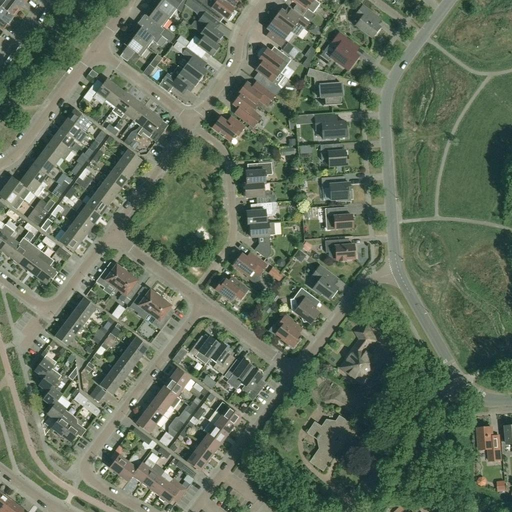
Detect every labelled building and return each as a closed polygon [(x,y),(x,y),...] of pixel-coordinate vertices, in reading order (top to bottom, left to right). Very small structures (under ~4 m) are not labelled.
[(6,12),(14,17),(25,2),(22,0),(0,0),(0,18),(1,19),(6,12)] [(169,19),(176,9),(182,13),(183,8),(172,0),(167,0),(166,2),(162,0),(156,0),(152,7),(169,19)] [(235,9),(233,8),(221,0),(217,0),(216,3),(212,0),(211,2),(207,0),(205,0),(199,8),(205,12),(212,18),(216,12),(225,18),(224,19),(228,21),(232,16),(230,15),(235,9)] [(233,8),(238,0),(221,0),(233,8)] [(320,4),(313,0),(290,0),(296,4),(293,9),(302,16),(306,12),(305,11),(307,9),(313,14),(320,4)] [(381,20),(373,14),(362,6),(354,16),(359,20),(355,26),(372,39),(380,28),(377,26),(381,20)] [(162,29),(169,19),(152,7),(145,16),(154,23),(150,28),(160,35),(164,30),(162,29)] [(222,35),(210,26),(215,20),(212,18),(205,12),(199,8),(195,13),(201,18),(198,22),(193,22),(191,26),(201,33),(201,34),(204,37),(215,45),(222,35)] [(309,24),(304,20),(288,8),(284,13),(281,10),(274,20),(290,32),(297,37),(303,28),(305,29),(309,24)] [(283,41),(290,32),(274,20),(267,29),(270,32),(266,37),(281,47),(285,42),(283,41)] [(322,31),(313,24),(308,31),(317,37),(322,31)] [(162,36),(160,35),(150,28),(146,33),(137,26),(130,36),(147,48),(153,41),(156,43),(162,36)] [(339,34),(331,45),(336,50),(330,58),(346,70),(351,63),(352,64),(358,57),(345,48),(350,42),(339,34)] [(147,48),(130,36),(123,45),(125,46),(123,49),(125,50),(120,57),(127,62),(134,53),(140,58),(147,48)] [(219,47),(215,45),(204,37),(200,41),(194,37),(186,48),(186,49),(194,55),(199,48),(211,57),(219,47)] [(298,52),(287,44),(282,51),(292,59),(298,52)] [(202,69),(206,64),(194,55),(186,49),(182,54),(190,60),(183,70),(198,82),(205,71),(202,69)] [(266,50),(264,49),(262,49),(258,55),(258,57),(260,59),(259,59),(262,62),(263,61),(275,71),(276,71),(279,66),(285,68),(291,60),(284,56),(281,60),(266,50)] [(321,57),(326,62),(330,58),(326,53),(321,57)] [(148,78),(162,59),(157,55),(142,74),(148,78)] [(308,70),(311,61),(307,59),(302,66),(308,70)] [(284,76),(279,73),(276,71),(275,71),(263,61),(262,62),(256,71),(261,75),(261,76),(261,78),(263,79),(259,84),(271,93),(277,85),(284,76)] [(183,70),(178,66),(170,77),(167,75),(163,80),(183,95),(186,90),(190,92),(198,82),(183,70)] [(341,105),(343,97),(342,85),(324,86),(324,83),(326,74),(309,69),(306,77),(313,79),(314,87),(318,87),(319,99),(325,98),(325,107),(341,105)] [(98,75),(92,70),(88,75),(94,80),(98,75)] [(105,101),(116,87),(107,80),(103,85),(97,80),(94,84),(88,92),(94,97),(93,99),(102,106),(106,101),(105,101)] [(266,107),(274,96),(264,89),(260,94),(246,83),(238,94),(240,95),(255,105),(258,100),(266,107)] [(115,108),(125,94),(116,87),(105,101),(106,101),(115,108)] [(121,119),(134,101),(125,94),(115,108),(112,112),(121,119)] [(252,112),(256,106),(255,105),(240,95),(233,105),(246,115),(242,120),(253,128),(261,118),(252,112)] [(133,122),(143,107),(134,101),(121,119),(124,121),(127,117),(133,122)] [(140,131),(153,114),(143,107),(133,122),(139,126),(137,130),(140,131)] [(92,124),(74,111),(67,120),(81,131),(81,130),(85,133),(92,124)] [(164,131),(158,126),(162,121),(153,114),(140,131),(137,135),(140,136),(142,133),(155,143),(164,131)] [(100,118),(95,115),(92,119),(96,123),(100,118)] [(345,123),(331,124),(330,116),(314,117),(315,131),(322,131),(322,139),(346,138),(345,123)] [(236,139),(244,128),(231,118),(226,123),(220,118),(212,129),(229,141),(231,140),(236,139)] [(81,131),(67,120),(60,129),(74,140),(81,131)] [(110,133),(113,128),(109,125),(105,130),(110,133)] [(118,132),(113,128),(110,133),(115,137),(118,132)] [(74,140),(60,129),(53,138),(67,149),(68,148),(74,140)] [(106,135),(102,131),(95,140),(99,144),(106,135)] [(167,133),(164,137),(171,141),(174,137),(167,133)] [(114,141),(109,137),(106,142),(110,145),(114,141)] [(67,149),(53,138),(46,147),(60,158),(61,158),(64,160),(72,151),(68,148),(67,149)] [(132,142),(127,138),(123,143),(128,147),(132,142)] [(134,150),(138,145),(133,141),(129,146),(134,150)] [(88,150),(92,153),(96,149),(91,145),(88,150)] [(347,152),(333,153),(332,145),(320,146),(321,160),(328,160),(329,167),(348,165),(347,152)] [(155,146),(151,157),(159,160),(163,149),(155,146)] [(60,158),(46,147),(40,156),(54,167),(60,158)] [(92,153),(88,150),(84,155),(89,158),(92,153)] [(99,151),(95,156),(100,159),(104,154),(99,151)] [(134,171),(142,161),(127,151),(120,160),(134,171)] [(54,167),(40,156),(33,166),(47,176),(54,167)] [(100,159),(95,156),(92,160),(97,164),(100,159)] [(134,171),(120,160),(114,169),(128,180),(134,171)] [(74,168),(79,172),(82,167),(77,163),(74,168)] [(267,177),(267,176),(272,175),(271,163),(258,164),(259,172),(245,173),(246,185),(263,184),(265,184),(265,178),(267,177)] [(47,176),(33,166),(26,175),(44,188),(46,185),(42,182),(47,176)] [(75,176),(79,172),(74,168),(70,173),(75,176)] [(82,174),(86,177),(90,173),(85,169),(82,174)] [(121,189),(128,180),(114,169),(107,178),(121,189)] [(86,177),(82,174),(78,178),(83,182),(86,177)] [(26,175),(19,184),(30,192),(33,195),(37,197),(44,188),(26,175)] [(121,189),(107,178),(103,175),(101,178),(105,181),(100,188),(114,198),(121,189)] [(352,200),(351,191),(349,191),(349,184),(339,184),(339,177),(321,179),(322,189),(330,188),(330,201),(337,201),(337,203),(350,202),(350,200),(352,200)] [(30,192),(19,184),(12,178),(5,187),(23,201),(30,192)] [(60,186),(65,190),(68,185),(64,182),(60,186)] [(264,192),(263,184),(246,185),(244,185),(245,198),(258,197),(259,204),(275,203),(275,199),(270,199),(270,193),(269,191),(264,192)] [(62,195),(65,190),(60,186),(57,191),(62,195)] [(23,201),(5,187),(0,193),(0,198),(12,207),(16,210),(23,201)] [(71,187),(68,192),(73,196),(76,191),(71,187)] [(114,198),(100,188),(95,194),(91,191),(89,194),(107,207),(114,198)] [(69,200),(73,196),(68,192),(64,197),(69,200)] [(107,207),(89,194),(87,197),(91,200),(86,206),(100,216),(107,207)] [(50,200),(47,205),(51,208),(55,203),(50,200)] [(100,216),(86,206),(82,203),(75,212),(79,215),(93,225),(100,216)] [(276,203),(275,203),(259,204),(259,212),(246,213),(247,226),(249,225),(266,224),(266,223),(265,217),(268,217),(272,216),(274,215),(275,214),(276,212),(277,210),(276,203)] [(32,218),(36,213),(26,204),(22,209),(32,218)] [(48,213),(51,208),(47,205),(43,209),(48,213)] [(54,210),(59,214),(62,209),(58,206),(54,210)] [(351,216),(338,217),(338,209),(326,209),(327,230),(352,228),(351,216)] [(10,218),(14,213),(9,210),(5,215),(10,218)] [(55,218),(59,214),(54,210),(51,215),(55,218)] [(18,217),(14,213),(10,218),(15,222),(18,217)] [(87,235),(93,225),(79,215),(72,224),(87,235)] [(41,222),(36,218),(33,223),(37,227),(41,222)] [(45,232),(49,228),(52,223),(47,219),(44,224),(40,229),(45,232)] [(272,223),(268,223),(266,223),(266,224),(249,225),(250,238),(263,237),(264,245),(258,245),(254,251),(266,260),(270,254),(269,236),(273,235),(272,223)] [(28,232),(32,227),(27,224),(24,229),(28,232)] [(87,235),(72,224),(66,233),(80,244),(87,235)] [(0,250),(10,238),(14,232),(5,225),(0,231),(1,231),(0,231),(0,250)] [(32,227),(28,232),(33,236),(37,231),(32,227)] [(73,253),(80,244),(66,233),(59,243),(73,253)] [(42,242),(46,246),(50,241),(45,237),(42,242)] [(19,244),(10,238),(0,250),(9,258),(19,245),(19,244)] [(18,265),(32,246),(23,239),(19,244),(19,245),(9,258),(18,265)] [(55,244),(50,241),(46,246),(51,249),(55,244)] [(354,254),(356,253),(355,247),(354,248),(354,246),(339,247),(339,241),(325,242),(325,253),(328,253),(329,258),(332,260),(336,260),(339,260),(339,262),(345,261),(345,260),(354,259),(354,254)] [(27,271),(41,252),(32,246),(18,265),(27,271)] [(70,256),(59,248),(55,253),(67,261),(70,256)] [(36,278),(51,259),(41,252),(27,271),(36,278)] [(233,266),(247,276),(245,277),(253,283),(255,283),(256,283),(257,283),(259,282),(260,280),(260,279),(260,278),(259,276),(261,276),(260,274),(266,266),(256,258),(252,263),(241,255),(233,266)] [(57,274),(56,272),(49,267),(54,262),(51,259),(36,278),(46,285),(50,279),(52,280),(57,274)] [(115,289),(127,273),(116,265),(109,274),(105,270),(96,282),(104,289),(108,284),(115,289)] [(333,286),(337,280),(319,267),(311,278),(317,283),(312,290),(320,295),(321,294),(329,300),(337,289),(333,286)] [(283,276),(272,268),(268,274),(279,282),(283,276)] [(131,290),(138,281),(127,273),(115,289),(122,294),(118,299),(127,306),(136,294),(131,290)] [(223,279),(215,290),(230,301),(234,296),(240,300),(248,290),(230,277),(227,282),(223,279)] [(312,308),(314,306),(310,303),(314,298),(301,289),(293,300),(290,300),(291,313),(294,313),(310,325),(312,322),(316,321),(318,315),(319,313),(312,308)] [(148,314),(160,298),(150,290),(143,299),(138,296),(129,308),(138,314),(142,309),(148,314)] [(165,315),(171,307),(160,298),(148,314),(155,320),(152,324),(160,331),(169,319),(165,315)] [(96,308),(83,299),(76,309),(89,318),(96,308)] [(82,328),(89,318),(76,309),(69,318),(82,328)] [(298,335),(302,329),(284,316),(276,327),(279,330),(275,335),(281,339),(281,340),(288,345),(288,344),(293,348),(301,337),(298,335)] [(74,337),(82,328),(69,318),(62,328),(74,337)] [(140,332),(152,337),(156,328),(143,324),(140,332)] [(377,342),(367,325),(355,333),(360,340),(345,359),(348,361),(342,368),(364,384),(368,378),(370,379),(371,380),(373,381),(374,381),(375,381),(376,380),(377,380),(378,379),(379,378),(379,377),(379,376),(379,375),(379,374),(379,373),(378,372),(377,371),(375,369),(379,364),(382,365),(386,359),(377,352),(372,358),(366,352),(371,345),(377,342)] [(74,337),(62,328),(54,338),(67,347),(74,337)] [(220,345),(209,337),(203,347),(197,342),(189,353),(197,359),(196,360),(205,366),(210,359),(220,345)] [(136,338),(128,348),(141,357),(148,347),(136,338)] [(231,351),(230,351),(232,348),(224,343),(223,345),(221,344),(220,345),(210,359),(216,364),(213,368),(222,375),(232,362),(229,359),(228,356),(231,351)] [(134,367),(141,357),(128,348),(121,357),(134,367)] [(51,369),(56,363),(46,356),(34,372),(43,379),(44,379),(48,374),(51,369)] [(180,360),(174,356),(172,360),(177,364),(180,360)] [(126,376),(134,367),(121,357),(114,367),(126,376)] [(253,368),(249,365),(249,363),(249,362),(248,361),(247,360),(246,360),(245,360),(243,360),(235,371),(231,367),(223,377),(232,383),(237,380),(238,379),(242,382),(252,369),(253,368)] [(126,376),(114,367),(107,376),(119,386),(126,376)] [(52,388),(58,381),(61,376),(51,369),(48,374),(44,379),(43,379),(38,386),(48,393),(52,388)] [(190,379),(177,369),(170,379),(183,388),(190,379)] [(255,385),(261,376),(252,369),(242,382),(241,383),(244,386),(242,389),(243,394),(253,401),(260,391),(255,387),(255,385)] [(119,386),(107,376),(99,386),(112,396),(119,386)] [(183,388),(170,379),(163,388),(176,397),(183,388)] [(105,393),(97,387),(90,396),(98,402),(105,393)] [(62,395),(52,388),(48,393),(42,400),(52,408),(56,402),(57,403),(62,395)] [(176,397),(163,388),(156,397),(169,407),(170,406),(174,409),(180,400),(176,397)] [(208,392),(203,389),(200,393),(204,397),(208,392)] [(79,393),(75,398),(74,399),(83,406),(88,401),(84,398),(79,393)] [(215,398),(210,394),(207,399),(211,402),(215,398)] [(169,407),(156,397),(149,406),(163,416),(169,407)] [(88,401),(83,406),(93,415),(96,417),(100,411),(97,409),(88,401)] [(61,417),(65,411),(66,410),(57,403),(56,402),(52,408),(46,415),(56,422),(61,417)] [(208,415),(214,409),(208,402),(202,408),(208,415)] [(189,407),(194,411),(197,406),(193,403),(189,407)] [(234,427),(241,417),(228,407),(222,403),(215,412),(221,416),(221,417),(234,427)] [(163,416),(149,406),(143,415),(156,425),(163,416)] [(190,415),(194,411),(189,407),(186,412),(190,415)] [(196,413),(201,416),(204,411),(200,408),(196,413)] [(384,415),(376,409),(366,424),(374,430),(384,415)] [(61,437),(74,418),(65,411),(61,417),(56,422),(51,429),(61,437)] [(197,421),(201,416),(196,413),(193,417),(197,421)] [(156,425),(143,415),(135,424),(149,434),(156,425)] [(227,436),(234,427),(221,417),(214,426),(227,436)] [(331,446),(340,434),(349,441),(358,429),(348,422),(340,417),(336,422),(334,425),(327,421),(322,428),(315,423),(308,433),(324,444),(311,462),(323,471),(338,450),(331,446)] [(80,438),(86,431),(77,424),(77,420),(74,418),(61,437),(70,444),(77,435),(80,438)] [(175,425),(180,429),(184,424),(179,421),(175,425)] [(220,445),(227,436),(214,426),(210,422),(203,431),(207,435),(220,445)] [(177,434),(180,429),(175,425),(172,430),(177,434)] [(183,431),(187,434),(191,430),(186,426),(183,431)] [(131,433),(143,442),(147,438),(135,428),(131,433)] [(489,461),(501,460),(499,436),(492,437),(491,428),(477,429),(479,450),(488,449),(489,461)] [(184,439),(187,434),(183,431),(179,435),(184,439)] [(220,445),(207,435),(200,444),(213,454),(220,445)] [(152,441),(147,438),(143,442),(148,446),(152,441)] [(170,443),(165,439),(161,444),(166,447),(170,443)] [(207,463),(213,454),(200,444),(193,453),(207,463)] [(177,448),(172,445),(169,449),(173,453),(177,448)] [(157,453),(162,456),(165,451),(161,448),(157,453)] [(165,451),(162,456),(166,460),(170,455),(165,451)] [(199,472),(207,463),(193,453),(186,463),(199,472)] [(132,477),(137,470),(137,469),(142,463),(138,461),(138,458),(134,455),(128,463),(118,476),(128,483),(132,477)] [(118,476),(128,463),(119,456),(109,469),(118,476)] [(141,484),(151,470),(155,464),(148,459),(144,465),(142,463),(137,469),(137,470),(132,477),(141,484)] [(175,466),(180,470),(184,465),(179,462),(175,466)] [(196,474),(184,465),(180,470),(192,479),(196,474)] [(150,490),(160,477),(151,470),(141,484),(150,490)] [(159,497),(173,479),(164,473),(160,477),(150,490),(159,497)] [(289,485),(294,479),(289,475),(284,480),(289,485)] [(177,503),(187,490),(186,489),(181,486),(173,479),(159,497),(158,499),(163,502),(164,501),(169,504),(172,500),(177,503)] [(505,491),(504,481),(497,482),(497,492),(505,491)] [(0,511),(1,511),(10,501),(2,494),(0,496),(0,511)] [(412,511),(407,506),(406,508),(398,500),(386,511),(412,511)] [(15,511),(19,507),(10,501),(1,511),(15,511)]
